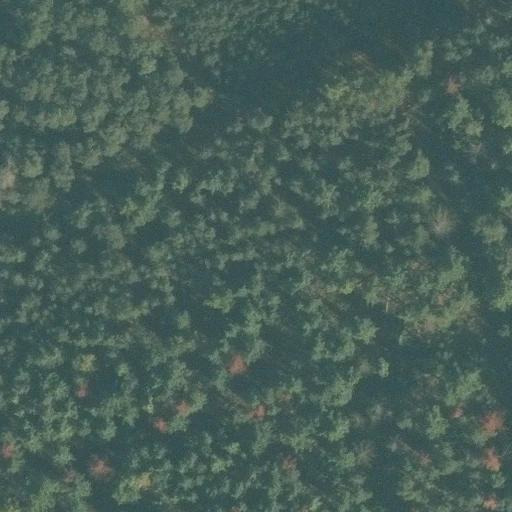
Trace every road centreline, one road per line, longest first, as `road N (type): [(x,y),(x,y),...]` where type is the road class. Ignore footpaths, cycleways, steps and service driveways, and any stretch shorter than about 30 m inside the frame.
road 1 (track): [(220,111),(474,0)]
road 2 (track): [(0,215),(220,111)]
